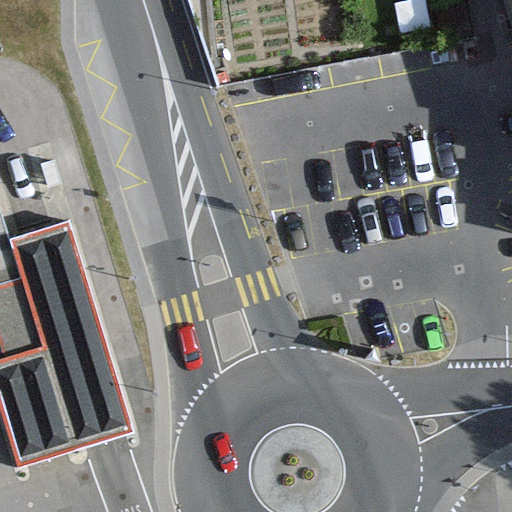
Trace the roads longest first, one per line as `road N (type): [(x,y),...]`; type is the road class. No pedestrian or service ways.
road 1 (secondary): [(160,44),(181,310),(212,448)]
road 2 (secondary): [(306,383),(160,44)]
road 3 (residential): [(511,386),(336,391)]
road 4 (residential): [(389,483),(511,426)]
road 5 (secondary): [(306,383),(258,393),(222,426),(212,448)]
